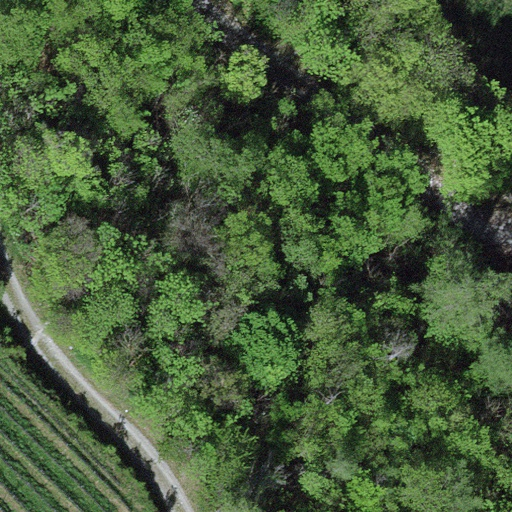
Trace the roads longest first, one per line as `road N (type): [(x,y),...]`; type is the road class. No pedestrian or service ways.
road 1 (track): [(511,208),(180,0)]
road 2 (track): [(0,232),(150,511)]
